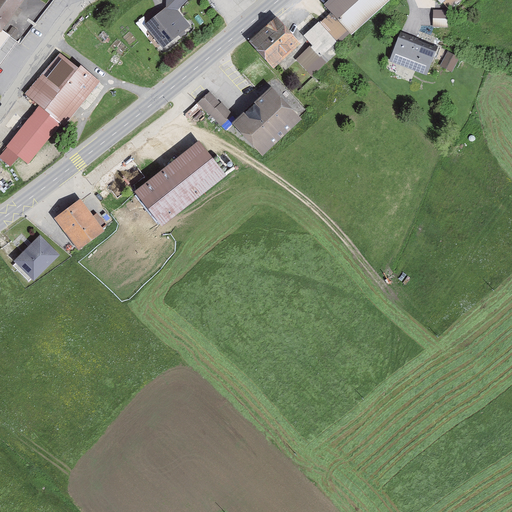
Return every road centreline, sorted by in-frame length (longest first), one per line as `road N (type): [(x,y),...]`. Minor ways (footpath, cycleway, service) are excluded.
road 1 (secondary): [(0,219),(277,0)]
road 2 (residential): [(0,110),(73,0)]
